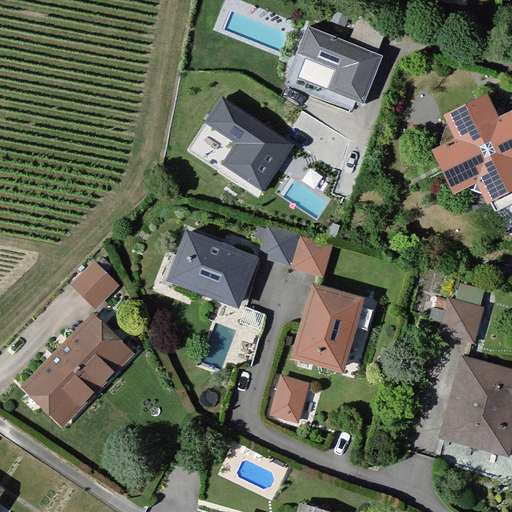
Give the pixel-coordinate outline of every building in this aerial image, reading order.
[(382,56),(308,27),(285,84),(352,111),(356,101),(364,104),(382,56)] [(486,91),(445,113),(458,138),(435,151),(459,194),(479,183),(491,206),(511,194),(511,111),(500,118),(486,91)] [(292,144),(223,99),(208,123),(237,142),(222,164),(262,190),(292,144)] [(295,234),(266,225),(256,256),(285,266),(295,234)] [(252,255),(178,226),(157,280),(230,309),(252,255)] [(328,244),(295,234),(285,266),(318,276),(328,244)] [(98,305),(123,283),(98,256),(74,278),(98,305)] [(363,298),(308,280),(283,355),(338,373),(363,298)] [(485,300),(487,286),(462,282),(460,296),(485,300)] [(480,307),(443,296),(433,332),(470,343),(480,307)] [(136,356),(86,308),(15,382),(64,430),(136,356)] [(511,367),(463,355),(441,437),(511,455),(511,451),(511,367)] [(272,414),(303,420),(312,377),(280,371),(272,414)] [(330,511),(281,499),(276,511),(330,511)]
